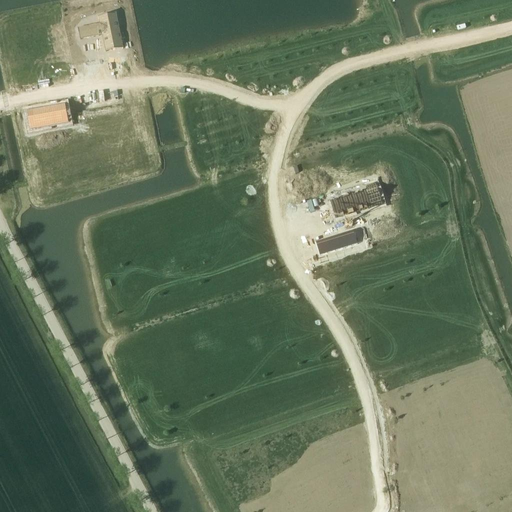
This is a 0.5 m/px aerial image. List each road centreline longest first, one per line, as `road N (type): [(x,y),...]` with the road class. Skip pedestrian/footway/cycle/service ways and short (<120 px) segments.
road 1 (residential): [(297,107),(278,165),(277,230),(360,371),(376,435),(382,508),(375,511)]
road 2 (unclassified): [(151,511),(0,227)]
road 3 (residential): [(297,107),(198,82),(134,80),(0,102)]
road 4 (residential): [(511,27),(350,63),(297,107)]
